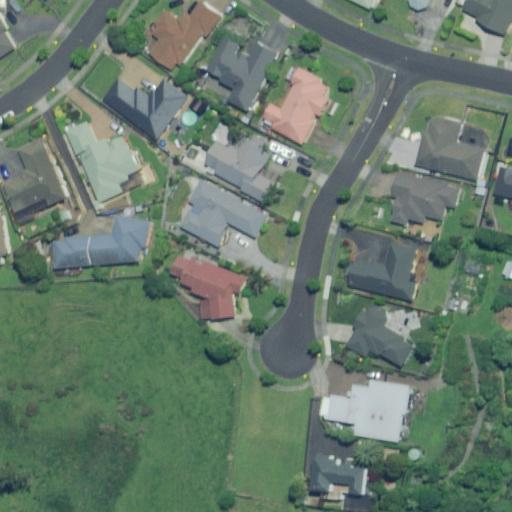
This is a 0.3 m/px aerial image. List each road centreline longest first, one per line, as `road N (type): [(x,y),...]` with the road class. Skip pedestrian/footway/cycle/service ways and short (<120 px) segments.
road 1 (residential): [(402,59),(325,207),(286,354)]
road 2 (residential): [(108,0),(47,75),(0,112)]
road 3 (residential): [(402,59),(283,0)]
